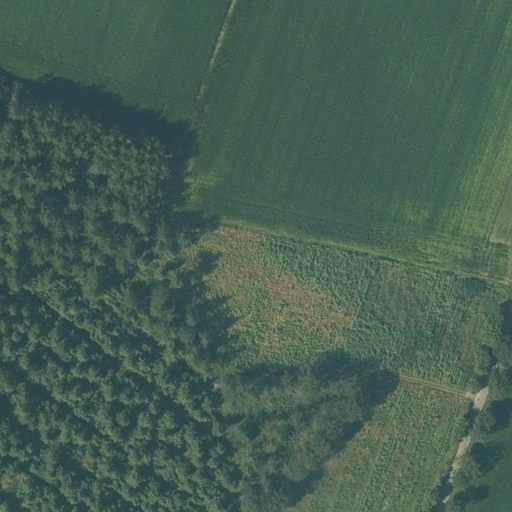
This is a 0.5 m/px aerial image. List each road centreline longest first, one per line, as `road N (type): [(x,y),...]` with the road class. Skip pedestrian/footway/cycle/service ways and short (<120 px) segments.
road 1 (track): [(474,402),(411,381),(374,382),(297,475),(252,511)]
road 2 (unclassified): [(435,511),(511,301)]
